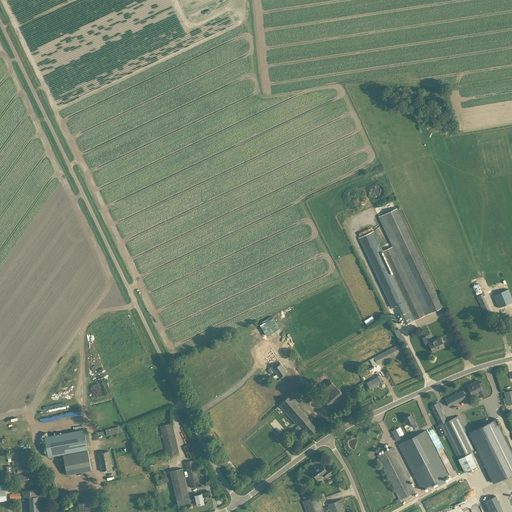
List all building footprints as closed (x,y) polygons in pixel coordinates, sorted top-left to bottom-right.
[(443,308),(424,268),(396,208),(379,216),(392,246),(383,251),(374,231),(360,237),(393,307),(396,305),(405,324),(438,309),(438,310),(443,308)] [(494,296),(500,308),(511,302),(511,297),(508,289),(494,296)] [(482,294),(477,297),(476,297),(486,317),(492,314),(482,294)] [(364,321),(367,325),(375,320),(372,315),(364,321)] [(400,341),(404,339),(397,322),(393,324),(400,341)] [(440,337),(428,343),(433,353),(445,347),(440,337)] [(402,352),(398,344),(373,357),(377,365),(402,352)] [(271,365),(278,360),(269,346),(261,352),(263,353),(260,355),(265,360),(267,359),(271,365)] [(272,367),(270,369),(273,373),(275,371),(279,377),(286,372),(281,363),(274,368),(272,367)] [(380,386),(385,383),(380,375),(376,377),(375,377),(376,378),(374,379),(366,383),(370,389),(379,385),(380,386)] [(336,387),(330,380),(316,392),(322,399),(328,406),(342,393),(336,387)] [(478,380),(474,382),(473,382),(473,383),(468,386),(468,385),(467,385),(469,390),(472,395),(478,391),(479,394),(481,398),(488,394),(484,386),(482,382),(479,383),(478,380)] [(317,429),(308,418),(295,403),(302,396),(295,389),(288,396),(288,397),(279,405),(280,407),(292,420),(294,422),(297,425),(299,423),(310,435),(317,429)] [(504,391),(505,398),(503,398),(504,404),(511,402),(511,390),(504,391)] [(448,406),(461,400),(457,392),(445,399),(448,406)] [(446,435),(465,472),(478,465),(471,452),(475,450),(458,415),(447,421),(438,402),(430,406),(440,425),(436,426),(438,431),(441,437),(446,435)] [(100,405),(93,407),(96,420),(103,419),(100,405)] [(411,414),(404,417),(408,424),(411,423),(413,428),(417,426),(415,421),(414,421),(411,414)] [(511,454),(495,419),(483,425),(477,428),(473,430),(469,432),(494,483),(500,480),(511,473),(511,454)] [(172,423),(159,426),(166,454),(178,451),(172,423)] [(291,432),(295,437),(303,430),(298,425),(291,432)] [(118,426),(106,429),(107,435),(120,432),(118,426)] [(62,454),(62,455),(66,480),(91,470),(87,450),(83,429),(43,437),(47,457),(62,454)] [(449,475),(426,430),(398,444),(422,489),(433,484),(434,486),(438,484),(437,482),(449,475)] [(399,500),(400,499),(411,494),(414,492),(415,491),(413,487),(411,484),(393,447),(377,455),(384,469),(399,500)] [(109,451),(97,453),(101,471),(112,469),(109,451)] [(199,485),(194,460),(185,462),(191,487),(199,485)] [(326,478),(333,473),(328,468),(326,470),(322,465),(319,467),(318,466),(311,472),(313,474),(312,475),(312,476),(313,477),(314,477),(315,477),(317,480),(324,474),(326,478)] [(197,505),(204,503),(202,494),(195,495),(195,497),(189,498),(183,468),(170,471),(178,505),(190,502),(190,501),(196,500),(197,505)] [(166,471),(160,472),(163,482),(169,481),(166,471)] [(41,511),(41,496),(41,490),(22,491),(23,497),(28,497),(28,509),(28,511),(41,511)] [(323,508),(320,501),(321,501),(319,495),(304,500),(307,511),(329,511),(330,511),(345,511),(341,499),(328,504),(328,506),(323,508)] [(502,511),(495,497),(483,502),(488,511),(502,511)] [(79,503),(79,511),(89,511),(89,507),(84,507),(83,503),(79,503)]
